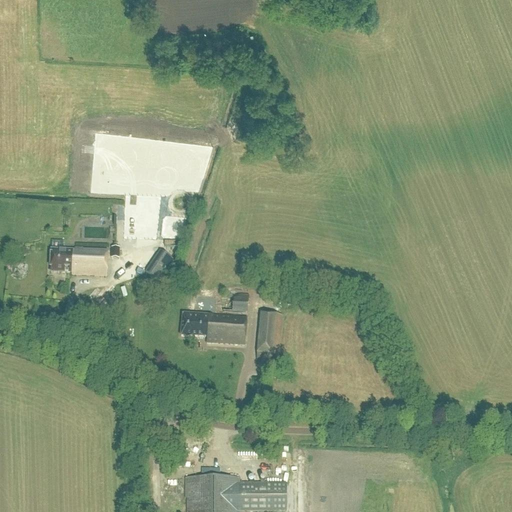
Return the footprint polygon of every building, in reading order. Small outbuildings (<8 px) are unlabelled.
[(72,276),(106,278),(107,251),(75,250),(75,252),(51,251),(50,274),(72,275),(72,276)] [(143,274),(158,285),(172,264),(158,254),(143,274)] [(224,313),(247,315),(249,301),(225,299),(224,313)] [(207,340),(206,345),(244,346),(246,320),(182,315),(180,338),(207,340)] [(257,359),(267,360),(268,362),(278,362),(282,317),(260,315),(257,359)] [(173,469),(184,469),(184,448),(175,448),(173,469)] [(187,499),(186,511),(285,511),(286,485),(239,485),(239,479),(185,479),(185,499),(187,499)]
